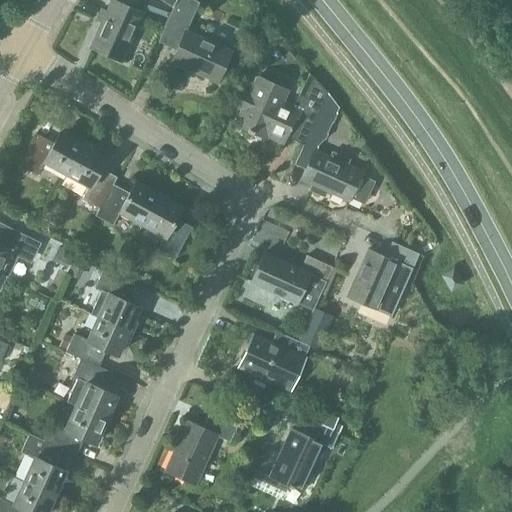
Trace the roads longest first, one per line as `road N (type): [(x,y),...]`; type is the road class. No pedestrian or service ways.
road 1 (residential): [(114,511),(248,204)]
road 2 (secondary): [(511,274),(458,176),(323,0)]
road 3 (residential): [(248,204),(24,50)]
